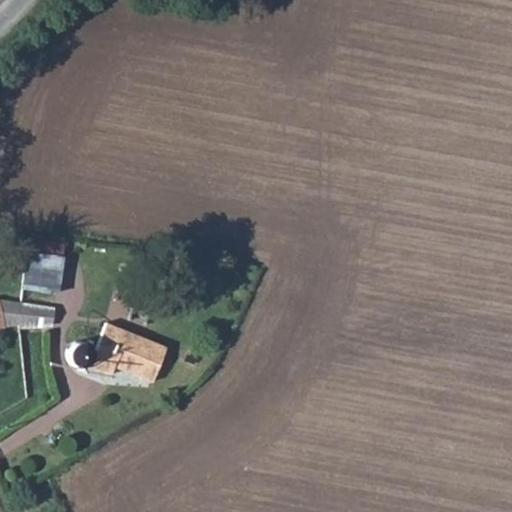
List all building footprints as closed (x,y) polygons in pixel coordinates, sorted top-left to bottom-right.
[(27,254),(0,249),(0,270),(24,271),(27,254)] [(61,259),(27,254),(24,271),(21,290),(56,295),(61,259)] [(193,261),(168,254),(161,283),(185,290),(193,261)] [(0,330),(5,329),(20,326),(20,330),(51,327),(54,309),(0,301),(0,330)] [(152,382),(165,347),(104,323),(95,347),(91,358),(88,366),(110,375),(113,367),(152,382)] [(91,358),(91,352),(88,346),(83,342),(77,342),(69,347),(67,353),(67,359),(71,364),(76,367),(82,366),(87,363),(91,358)]
